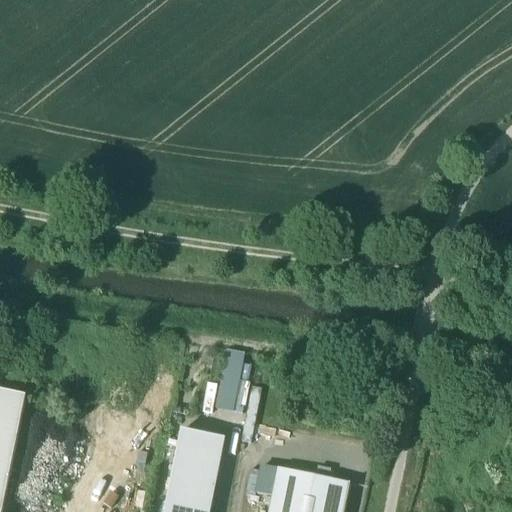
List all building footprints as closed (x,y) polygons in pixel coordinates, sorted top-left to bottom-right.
[(249,414),(250,366),(244,366),(245,353),(221,352),(219,413),(249,414)] [(0,511),(4,511),(27,400),(0,394),(0,511)] [(210,511),(224,444),(180,436),(165,511),(210,511)] [(256,496),(273,500),(278,473),(261,470),(256,496)] [(317,470),(315,480),(328,483),(330,473),(317,470)] [(345,511),(350,487),(328,483),(315,480),(278,473),(273,500),(270,511),(345,511)]
